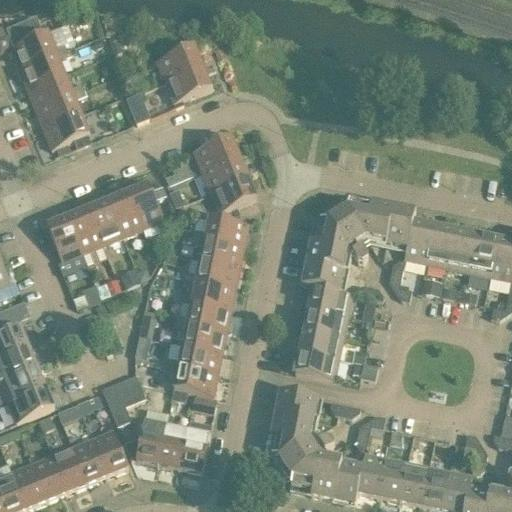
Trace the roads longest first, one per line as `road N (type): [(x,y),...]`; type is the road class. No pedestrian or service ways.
road 1 (residential): [(19,208),(235,116),(258,118),(289,173)]
road 2 (residential): [(511,217),(289,173)]
road 3 (residential): [(249,380),(289,173)]
road 4 (residential): [(382,406),(249,380)]
road 5 (residential): [(220,511),(249,380)]
